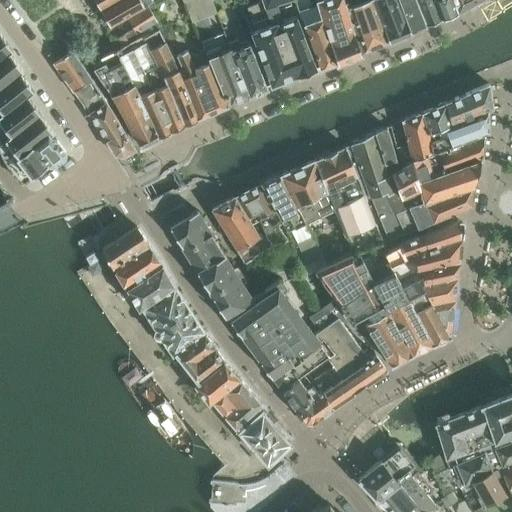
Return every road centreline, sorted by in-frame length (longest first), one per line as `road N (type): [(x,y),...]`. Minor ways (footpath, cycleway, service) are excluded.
road 1 (residential): [(167,162),(162,152),(505,0)]
road 2 (residential): [(313,477),(315,446),(217,324),(110,163)]
road 3 (residential): [(511,69),(198,197)]
road 4 (residential): [(110,163),(0,14)]
